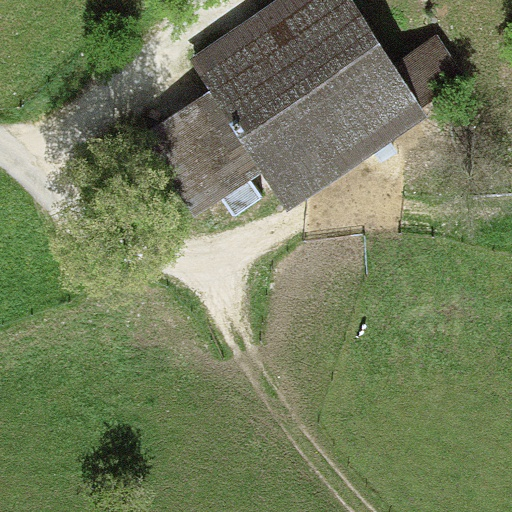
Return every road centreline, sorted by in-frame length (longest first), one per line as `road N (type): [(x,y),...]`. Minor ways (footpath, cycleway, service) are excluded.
road 1 (track): [(219,270),(287,217),(342,203),(511,209)]
road 2 (track): [(373,511),(309,454),(254,387),(219,270)]
road 3 (track): [(0,140),(35,162),(71,206),(103,228),(219,270)]
